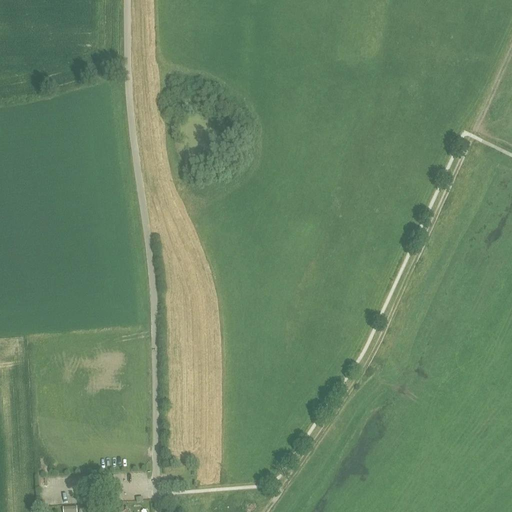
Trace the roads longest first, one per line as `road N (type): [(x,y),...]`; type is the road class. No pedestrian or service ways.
road 1 (track): [(511,54),(370,360),(265,511)]
road 2 (unclassified): [(158,511),(154,266),(131,110),(128,0)]
